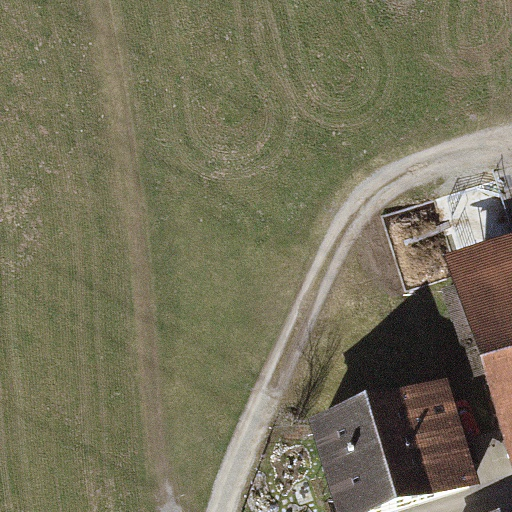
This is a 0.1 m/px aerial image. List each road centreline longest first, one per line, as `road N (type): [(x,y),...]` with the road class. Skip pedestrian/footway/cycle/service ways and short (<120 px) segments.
road 1 (track): [(162,511),(145,460),(126,104),(105,0)]
road 2 (track): [(343,224),(223,511)]
road 3 (track): [(511,138),(394,174),(343,224)]
